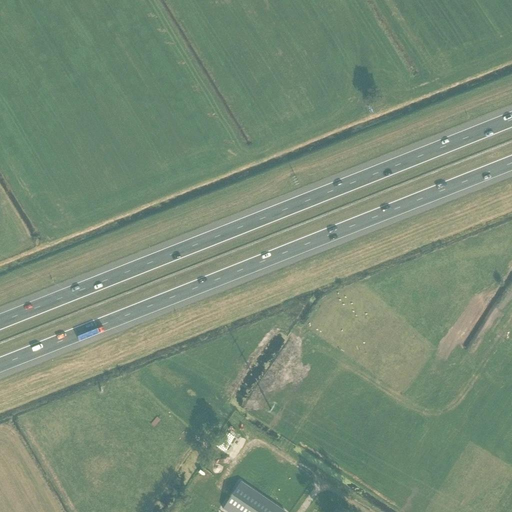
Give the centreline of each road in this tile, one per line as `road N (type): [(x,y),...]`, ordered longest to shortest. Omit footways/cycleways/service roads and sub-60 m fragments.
road 1 (motorway): [(511,119),(0,322)]
road 2 (motorway): [(0,365),(511,163)]
